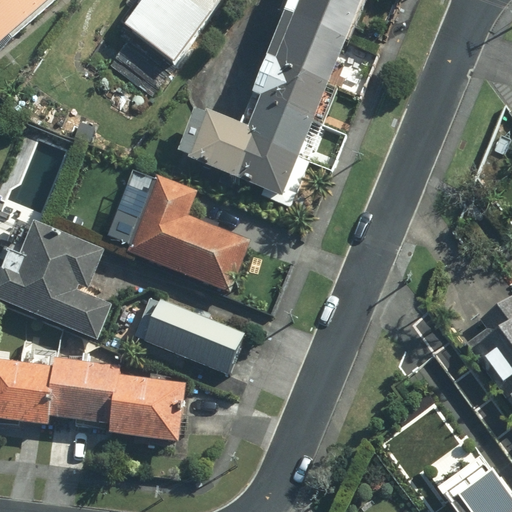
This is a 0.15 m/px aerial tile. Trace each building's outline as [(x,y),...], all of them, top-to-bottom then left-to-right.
[(63,0),(0,0),(0,51),(2,53),(63,0)] [(230,0),(152,0),(131,28),(179,66),(230,0)] [(307,0),(262,130),(209,112),(190,168),(300,206),(372,0),(307,0)] [(204,196),(165,180),(134,256),(239,298),(261,245),(195,218),(204,196)] [(23,230),(0,220),(0,243),(15,249),(23,230)] [(117,307),(82,293),(85,286),(97,292),(112,254),(40,224),(24,262),(32,265),(29,271),(9,262),(0,282),(0,300),(102,343),(117,307)] [(511,301),(485,320),(492,330),(470,345),(511,404),(511,301)] [(251,338),(166,302),(150,342),(235,377),(251,338)] [(121,369),(62,362),(56,418),(115,425),(121,369)] [(54,369),(0,363),(0,418),(48,424),(54,369)] [(191,387),(129,378),(120,435),(182,444),(191,387)] [(451,489),(468,511),(511,511),(511,493),(488,461),(451,489)]
